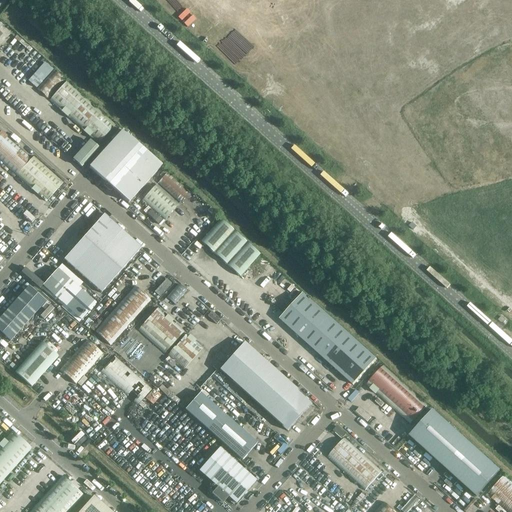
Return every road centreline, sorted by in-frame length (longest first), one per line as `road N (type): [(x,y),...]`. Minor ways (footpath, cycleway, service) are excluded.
road 1 (unclassified): [(122,0),(511,350)]
road 2 (unclassified): [(332,407),(88,187),(70,193),(0,277)]
road 3 (unclassified): [(123,511),(0,400)]
road 4 (unclassified): [(450,511),(332,407)]
road 5 (unclassified): [(247,511),(332,407)]
